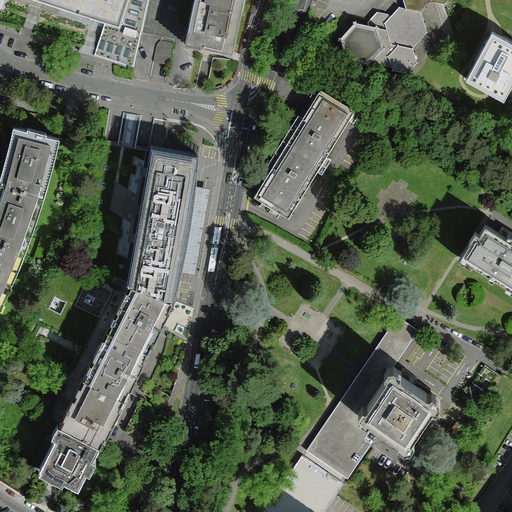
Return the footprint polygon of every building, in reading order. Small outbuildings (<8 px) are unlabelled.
[(37,0),(79,13),(83,0),(37,0)] [(129,0),(83,0),(79,13),(106,22),(121,27),(129,0)] [(129,0),(121,27),(106,22),(95,55),(135,68),(142,32),(149,0),(129,0)] [(194,0),(188,30),(185,42),(232,53),(244,0),(194,0)] [(340,39),(347,60),(369,65),(371,62),(392,67),(393,70),(408,72),(417,63),(413,48),(428,33),(422,12),(431,1),(445,4),(448,0),(403,0),(406,8),(399,7),(388,19),(380,28),(372,26),(367,25),(356,22),(340,39)] [(366,21),(367,25),(372,26),(380,28),(388,19),(387,13),(375,10),(366,21)] [(511,42),(489,30),(463,78),(503,100),(511,84),(511,42)] [(157,45),(154,61),(169,65),(174,39),(164,37),(157,45)] [(321,89),(288,143),(322,164),(350,119),(356,110),(321,89)] [(136,145),(141,115),(124,112),(119,142),(136,145)] [(14,125),(0,180),(0,182),(44,196),(60,138),(14,125)] [(288,143),(255,196),(289,217),(322,164),(288,143)] [(141,207),(186,223),(194,182),(198,155),(152,147),(141,207)] [(0,182),(0,243),(24,253),(44,196),(0,182)] [(186,223),(177,275),(193,277),(209,185),(194,182),(186,223)] [(132,284),(173,300),(177,275),(186,223),(141,207),(127,282),(132,284)] [(511,239),(487,224),(466,258),(511,286),(511,239)] [(0,243),(0,307),(24,253),(0,243)] [(31,319),(86,347),(117,285),(112,283),(115,278),(60,254),(31,319)] [(109,330),(143,347),(156,321),(161,324),(173,300),(132,284),(109,330)] [(194,308),(177,302),(174,308),(192,317),(194,308)] [(310,451),(344,475),(346,476),(362,453),(369,443),(362,438),(374,421),(362,413),(393,368),(417,332),(399,320),(310,451)] [(85,377),(119,394),(143,347),(109,330),(85,377)] [(393,368),(362,413),(374,421),(407,443),(438,399),(393,368)] [(62,424),(96,441),(100,433),(119,394),(85,377),(77,391),(80,393),(74,405),(71,403),(62,424)] [(0,424),(0,444),(1,445),(10,430),(0,424)] [(62,424),(41,467),(78,486),(100,443),(96,441),(62,424)] [(344,475),(310,451),(307,449),(286,480),(323,505),(344,475)] [(318,511),(323,505),(286,480),(269,504),(280,511),(318,511)]
